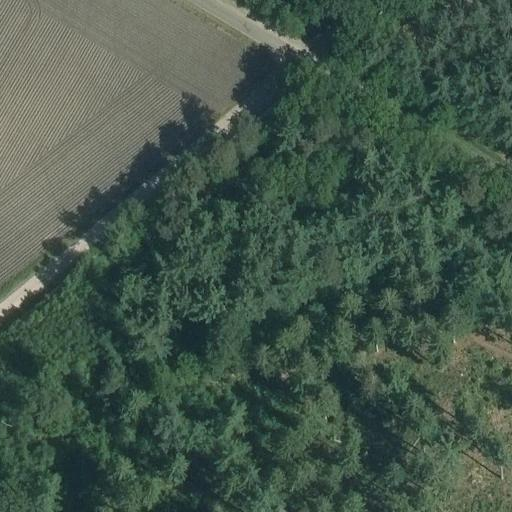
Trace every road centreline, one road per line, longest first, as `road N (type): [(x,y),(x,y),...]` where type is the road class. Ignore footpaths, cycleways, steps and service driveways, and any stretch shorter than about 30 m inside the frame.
road 1 (track): [(0,309),(304,61)]
road 2 (unclassified): [(511,182),(201,0)]
